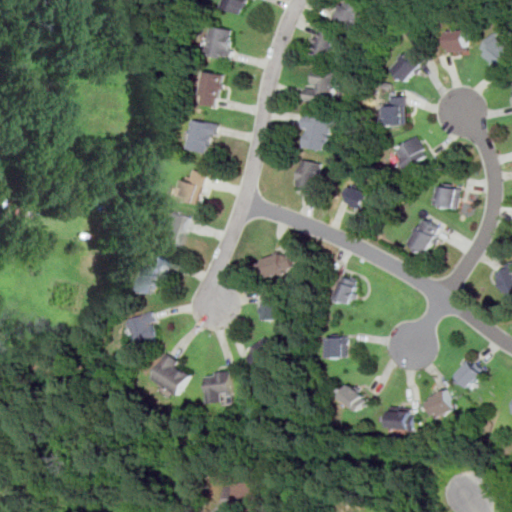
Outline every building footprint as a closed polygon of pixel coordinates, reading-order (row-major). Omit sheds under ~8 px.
[(247,15),(252,0),(224,0),(223,5),(247,15)] [(361,29),(372,9),(354,0),(344,0),(336,16),(361,29)] [(207,53),(232,60),(240,30),(215,23),(207,53)] [(313,50),(333,57),(341,34),(321,26),(313,50)] [(471,28),(450,29),(450,50),(471,50),(471,28)] [(511,58),(511,43),(497,31),(483,49),(505,67),(511,58)] [(410,81),(431,59),(416,45),(395,67),(410,81)] [(308,97),(334,102),(336,91),(343,92),(347,72),(315,66),(308,97)] [(222,106),(228,74),(209,70),(202,102),(222,106)] [(410,96),(395,96),(396,105),(387,105),(387,124),(410,124),(410,96)] [(331,149),(336,116),(307,112),(302,145),(331,149)] [(221,122),(195,118),(190,148),(216,152),(221,122)] [(397,152),(411,170),(433,151),(419,134),(397,152)] [(320,191),(325,162),(304,158),(299,188),(320,191)] [(210,172),(198,169),(196,178),(186,175),(180,197),(202,203),(210,172)] [(461,208),(465,188),(442,183),(438,204),(461,208)] [(369,208),(374,191),(352,184),(347,201),(369,208)] [(186,238),(194,216),(165,207),(154,238),(178,245),(181,236),(186,238)] [(412,242),(430,253),(446,227),(428,216),(412,242)] [(266,257),(271,276),(299,269),(294,250),(266,257)] [(158,292),(167,256),(150,252),(141,288),(158,292)] [(510,297),(511,296),(511,263),(497,271),(510,297)] [(364,281),(348,274),(339,296),(355,303),(364,281)] [(283,295),(266,295),(266,318),(283,318),(283,295)] [(131,318),(139,347),(164,340),(156,311),(131,318)] [(249,356),(266,369),(283,347),(267,333),(249,356)] [(330,336),(330,356),(350,356),(350,336),(330,336)] [(181,396),(197,368),(169,352),(153,380),(181,396)] [(489,371),(475,356),(458,373),(473,388),(489,371)] [(210,402),(227,401),(226,391),(235,390),(234,370),(209,371),(210,402)] [(372,395),(353,382),(342,397),(362,410),(372,395)] [(437,418),(460,408),(452,389),(428,399),(437,418)] [(417,427),(417,406),(392,406),(392,427),(417,427)] [(262,479),(242,479),(242,506),(262,506),(262,479)]
